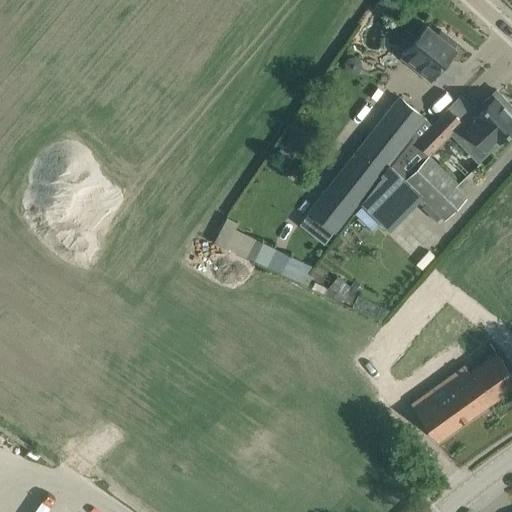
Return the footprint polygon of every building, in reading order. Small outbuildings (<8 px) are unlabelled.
[(393,13),(401,1),(399,0),(376,0),(376,2),(393,13)] [(430,80),(455,48),(452,46),(456,41),(441,30),(438,34),(427,25),(401,57),(430,80)] [(486,104),(463,125),(488,151),(511,128),(511,113),(509,111),(511,108),(511,105),(496,89),(483,101),(486,104)] [(357,150),(299,223),(324,243),(363,194),(388,162),(410,134),(424,116),(399,97),(357,150)] [(388,162),(363,194),(389,219),(412,195),(422,203),(426,199),(427,201),(422,206),(436,221),(442,215),(445,218),(465,198),(424,159),(430,153),(451,134),(462,124),(462,123),(449,109),(433,124),(424,116),(410,134),(413,137),(391,165),(388,162)] [(290,126),(285,142),(295,145),(300,129),(290,126)] [(243,192),(268,210),(288,182),(263,165),(243,192)] [(313,266),(262,242),(234,228),(237,222),(227,217),(213,243),(252,260),(282,275),(302,284),(313,266)] [(511,288),(488,251),(363,332),(394,380),(511,303),(511,288)] [(241,292),(137,367),(187,437),(291,362),(241,292)] [(339,344),(302,373),(339,419),(375,390),(339,344)] [(437,440),(511,386),(511,373),(497,352),(470,372),(465,365),(411,404),(437,440)]
